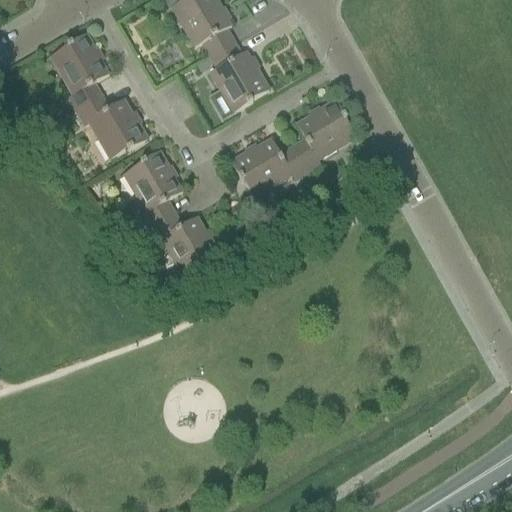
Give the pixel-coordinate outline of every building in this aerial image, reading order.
[(163,0),(170,12),(186,2),(184,0),(163,0)] [(186,2),(170,12),(171,13),(175,10),(186,30),(182,32),(194,52),(202,48),(209,60),(233,46),(226,33),(230,31),(221,15),(222,15),(213,0),(193,0),(191,2),(190,0),(188,2),(186,2)] [(67,51),(49,61),(50,62),(53,60),(65,80),(61,82),(71,99),(67,102),(75,115),(101,100),(93,87),(108,79),(95,56),(96,56),(86,38),(66,50),(67,51)] [(216,73),(209,77),(221,97),(224,95),(236,115),(232,117),(233,118),(241,113),(252,106),(251,105),(269,94),(255,71),(254,72),(245,56),(241,59),(233,46),(209,60),(216,73)] [(209,61),(196,69),(200,76),(213,68),(209,61)] [(78,113),(75,115),(77,119),(83,129),(87,126),(97,144),(101,141),(112,161),(109,163),(109,164),(127,154),(128,155),(130,154),(147,144),(137,126),(136,127),(128,113),(123,104),(108,113),(101,100),(78,113)] [(304,144),(291,151),(307,177),(320,169),(318,165),(335,154),(333,151),(352,139),(355,143),(355,142),(345,125),(346,124),(340,113),(335,104),(320,113),(317,115),(318,115),(295,129),(304,144)] [(247,156),(229,166),(240,183),(241,186),(243,185),(253,203),(254,202),(252,198),(271,187),(273,190),(291,180),(293,184),(303,179),(307,177),(291,151),(279,158),(270,143),(248,157),(247,156)] [(140,169),(123,179),(123,180),(127,178),(138,197),(135,199),(145,217),(141,219),(148,233),(174,218),(167,205),(182,196),(168,174),(169,173),(159,156),(142,166),(140,167),(140,169)] [(174,218),(148,233),(156,246),(160,244),(171,261),(174,259),(186,278),(182,280),(183,281),(200,271),(201,273),(203,271),(221,261),(210,244),(209,244),(196,221),(181,230),(174,218)]
